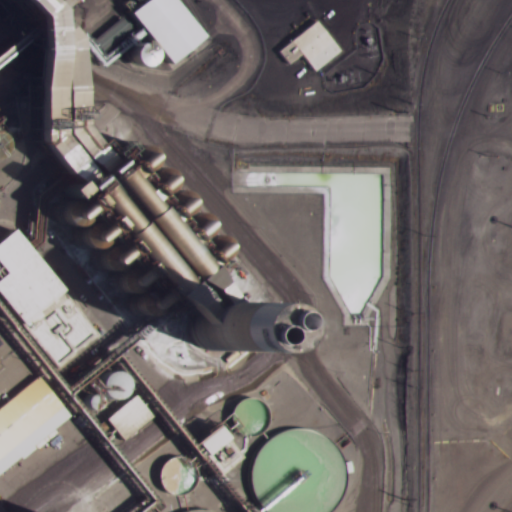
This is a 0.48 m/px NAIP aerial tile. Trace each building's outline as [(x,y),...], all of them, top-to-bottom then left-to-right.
[(0,0),(0,31),(2,38),(6,70),(38,67),(73,0),(0,0)] [(72,181),(34,137),(32,15),(19,0),(76,0),(68,8),(77,124),(102,156),(72,181)] [(340,52),(316,20),(276,51),(286,65),(300,55),(313,72),(340,52)] [(56,194),(72,181),(102,156),(108,152),(119,163),(131,155),(217,258),(196,279),(210,294),(177,321),(164,306),(137,324),(48,222),(61,210),(56,194)] [(0,229),(2,228),(86,336),(46,369),(0,312),(0,229)] [(0,399),(24,379),(58,417),(0,467),(0,399)] [(153,417),(135,394),(105,418),(123,441),(153,417)] [(243,459),(229,440),(233,438),(223,425),(201,442),(224,473),(243,459)] [(326,511),(328,433),(257,432),(255,499),(268,499),(268,511),(326,511)]
